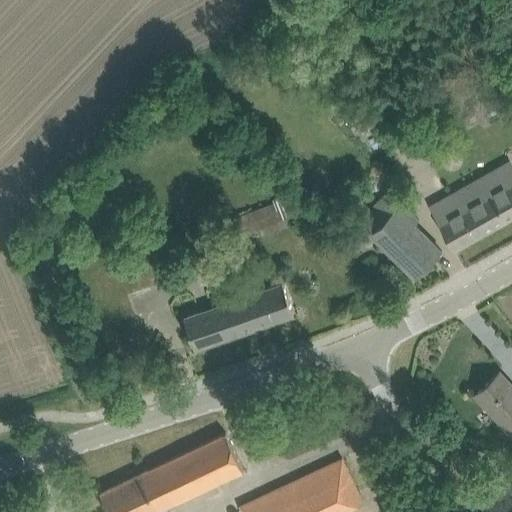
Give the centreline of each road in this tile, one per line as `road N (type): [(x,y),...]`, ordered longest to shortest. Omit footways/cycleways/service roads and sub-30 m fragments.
road 1 (tertiary): [(357,348),(0,468)]
road 2 (unclassified): [(455,511),(357,348)]
road 3 (tertiary): [(511,270),(357,348)]
